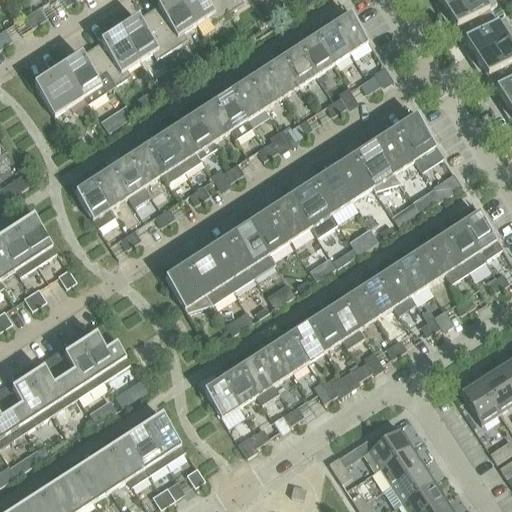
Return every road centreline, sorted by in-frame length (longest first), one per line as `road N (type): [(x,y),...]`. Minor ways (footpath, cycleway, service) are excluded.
road 1 (residential): [(0,357),(432,71)]
road 2 (residential): [(201,511),(405,378)]
road 3 (residential): [(492,511),(405,378)]
road 4 (residential): [(511,196),(432,71)]
road 5 (residential): [(0,74),(112,0)]
road 6 (residential): [(405,378),(511,314)]
